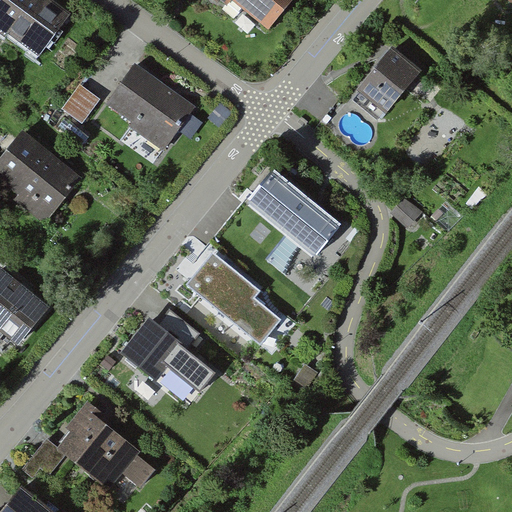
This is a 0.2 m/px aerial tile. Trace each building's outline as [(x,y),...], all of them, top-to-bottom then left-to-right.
[(73,16),(47,0),(7,0),(0,12),(0,35),(43,62),(73,16)] [(225,0),(272,38),(303,0),(225,0)] [(427,75),(394,51),(360,98),(392,122),(427,75)] [(198,109),(139,67),(109,109),(168,151),(198,109)] [(77,83),(65,113),(90,122),(101,93),(77,83)] [(30,132),(0,165),(0,181),(49,225),(87,182),(30,132)] [(347,227),(276,169),(248,204),(319,261),(347,227)] [(425,217),(407,201),(393,217),(412,233),(425,217)] [(193,266),(266,331),(285,311),(258,286),(264,279),(219,238),(193,266)] [(53,309),(4,271),(0,276),(0,331),(22,349),(53,309)] [(154,319),(125,355),(163,385),(192,348),(154,319)] [(127,510),(160,473),(89,410),(55,447),(127,510)] [(51,511),(25,490),(6,511),(51,511)]
